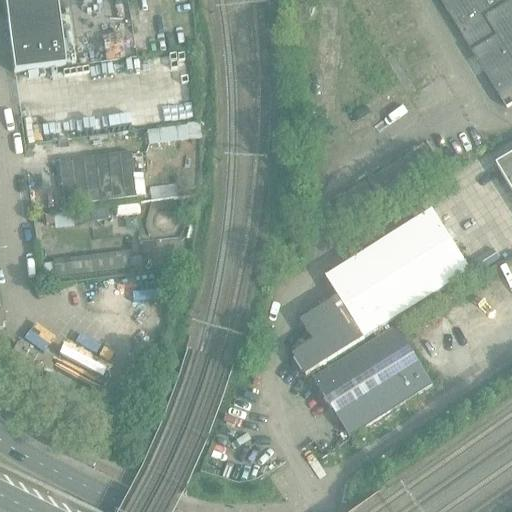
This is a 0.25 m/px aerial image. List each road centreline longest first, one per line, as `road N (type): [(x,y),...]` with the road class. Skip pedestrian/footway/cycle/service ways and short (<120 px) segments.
road 1 (unclassified): [(27,308),(35,353),(109,395),(154,295)]
road 2 (unclassified): [(0,133),(27,308)]
road 3 (primary): [(135,511),(0,441)]
road 4 (unclassified): [(154,295),(27,308)]
